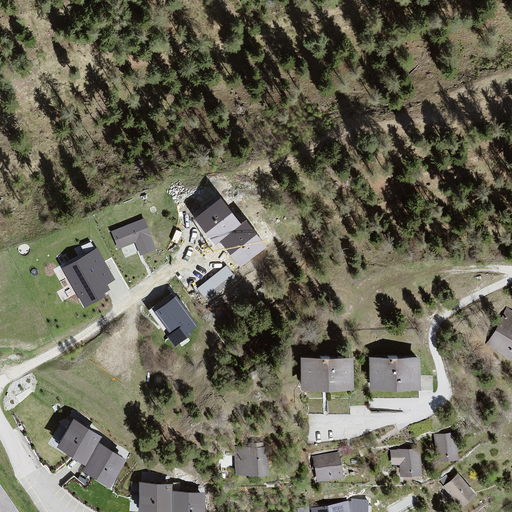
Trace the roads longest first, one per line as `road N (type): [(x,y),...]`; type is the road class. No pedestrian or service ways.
road 1 (residential): [(511,279),(438,320),(441,401),(414,413),(320,420)]
road 2 (residential): [(178,267),(0,388)]
